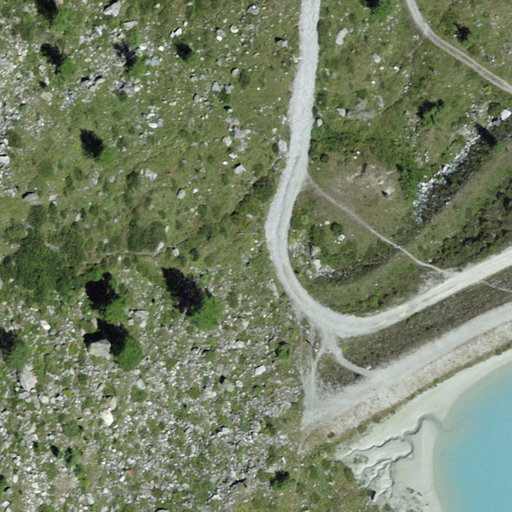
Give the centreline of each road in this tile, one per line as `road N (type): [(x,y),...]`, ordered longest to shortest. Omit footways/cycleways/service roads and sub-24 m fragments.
road 1 (track): [(310,0),(299,134),(273,249),(303,300),(343,334),(511,262)]
road 2 (track): [(511,84),(461,61),(417,25),(409,0)]
